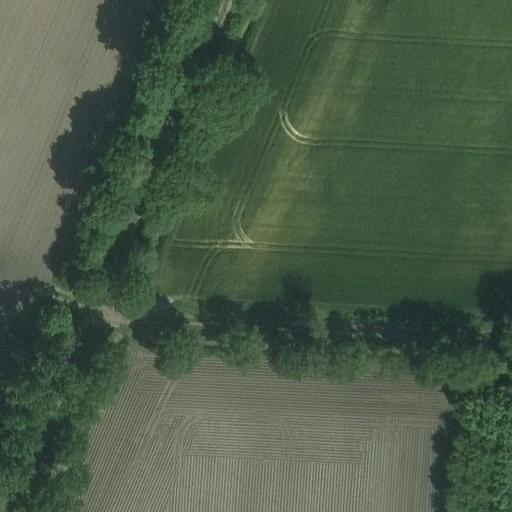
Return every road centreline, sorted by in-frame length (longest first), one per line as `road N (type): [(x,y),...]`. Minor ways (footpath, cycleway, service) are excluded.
road 1 (track): [(225,0),(7,511)]
road 2 (track): [(0,261),(96,303),(164,319),(511,336)]
